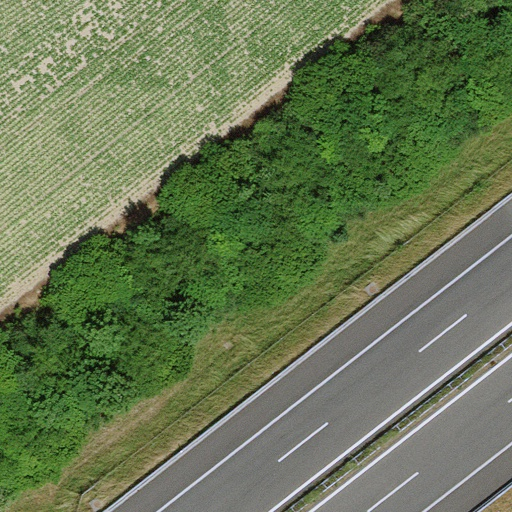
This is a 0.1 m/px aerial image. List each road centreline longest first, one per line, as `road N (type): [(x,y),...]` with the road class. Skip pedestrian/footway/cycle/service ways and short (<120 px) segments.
road 1 (motorway): [(511,280),(213,511)]
road 2 (motorway): [(370,511),(511,400)]
